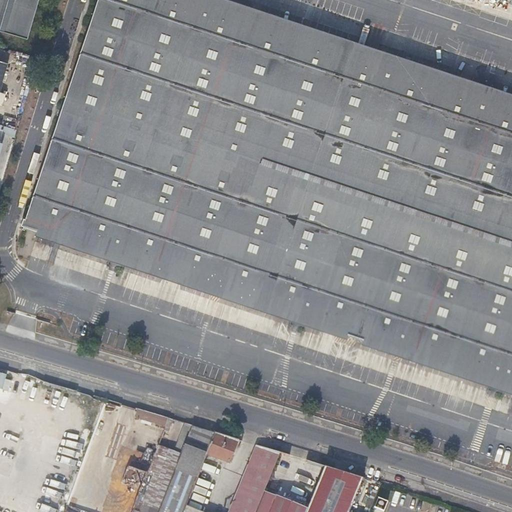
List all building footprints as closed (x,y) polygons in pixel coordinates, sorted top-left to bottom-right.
[(37,0),(0,0),(0,30),(26,38),(37,0)] [(511,97),(215,0),(97,0),(24,216),(23,215),(20,223),(511,384),(511,97)] [(137,411),(134,419),(152,425),(155,416),(137,411)] [(155,416),(152,425),(163,429),(167,419),(155,416)] [(163,429),(162,432),(167,433),(172,420),(167,419),(163,429)] [(183,423),(172,452),(179,455),(191,425),(183,423)] [(179,455),(157,511),(182,511),(185,507),(205,455),(214,432),(191,425),(179,455)] [(237,441),(214,432),(205,455),(228,464),(237,441)] [(157,446),(145,477),(131,511),(157,511),(179,455),(172,452),(157,446)] [(252,511),(278,451),(275,450),(264,447),(237,511),(252,511)] [(348,511),(361,480),(324,467),(307,509),(305,511),(348,511)] [(368,511),(376,492),(372,491),(363,511),(368,511)] [(305,511),(307,509),(275,497),(262,492),(254,511),(305,511)]
